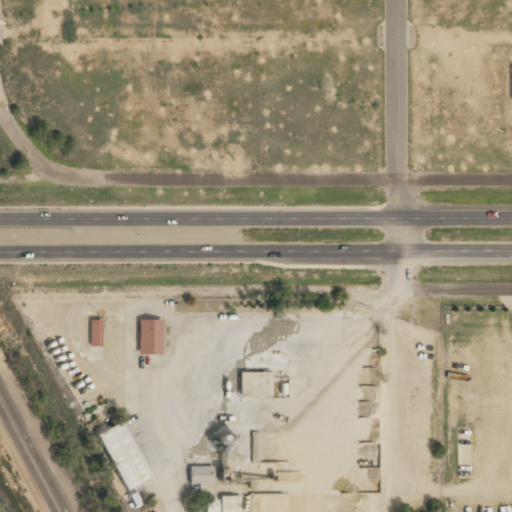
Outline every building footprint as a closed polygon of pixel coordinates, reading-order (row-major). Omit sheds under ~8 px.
[(100,347),(101,320),(90,320),(89,346),(100,347)] [(137,355),(160,355),(160,320),(138,320),(137,355)] [(271,396),(271,372),(239,373),(239,397),(271,396)] [(124,490),(150,478),(121,421),(96,434),(124,490)] [(211,466),(189,466),(189,487),(211,487),(211,466)] [(219,496),(219,511),(234,511),(235,496),(219,496)] [(214,511),(215,500),(202,500),(202,511),(214,511)]
